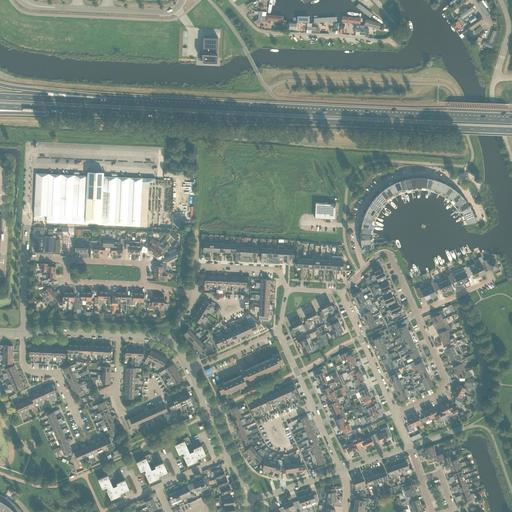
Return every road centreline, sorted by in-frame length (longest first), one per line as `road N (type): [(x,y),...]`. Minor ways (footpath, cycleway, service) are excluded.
road 1 (trunk): [(46,108),(511,130)]
road 2 (trunk): [(511,120),(108,101)]
road 3 (residential): [(370,0),(390,25),(388,42),(257,29),(229,0)]
road 4 (residential): [(363,269),(356,225),(372,194),(408,175),(454,185)]
road 5 (unclassified): [(182,0),(169,12),(47,7)]
road 6 (residential): [(416,314),(445,377),(437,394),(394,415)]
road 7 (residential): [(340,293),(394,415)]
